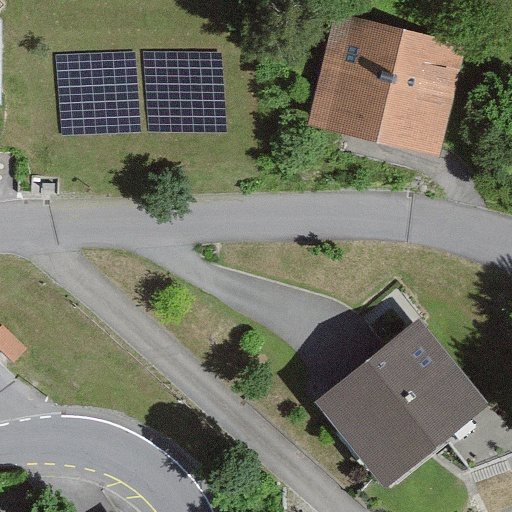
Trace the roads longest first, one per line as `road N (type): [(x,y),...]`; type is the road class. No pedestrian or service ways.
road 1 (residential): [(0,232),(110,222),(408,220),(511,237)]
road 2 (tertiary): [(181,511),(174,495),(131,460),(84,442),(21,444)]
